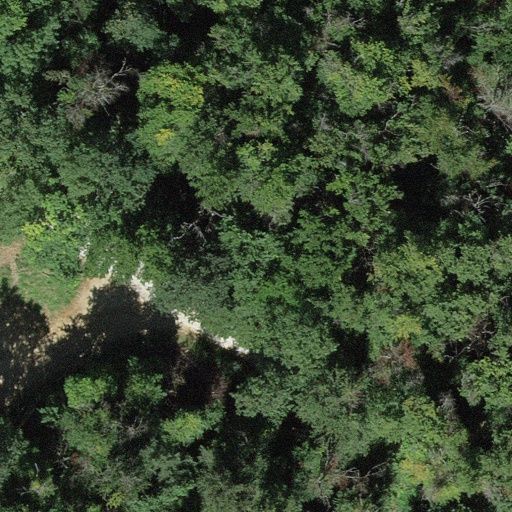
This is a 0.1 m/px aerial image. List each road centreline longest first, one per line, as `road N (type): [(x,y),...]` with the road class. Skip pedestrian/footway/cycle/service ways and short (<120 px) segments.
road 1 (track): [(496,511),(0,188)]
road 2 (track): [(0,410),(155,294)]
